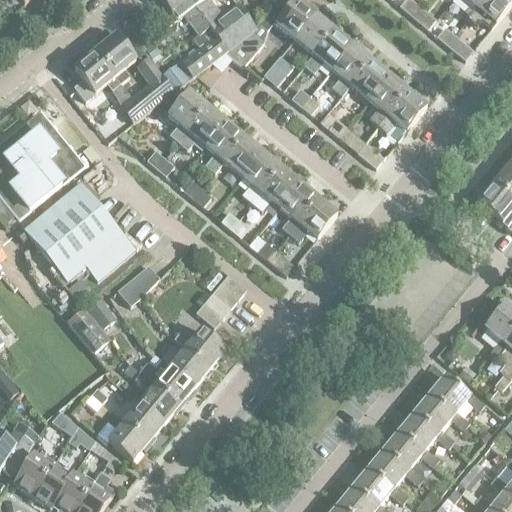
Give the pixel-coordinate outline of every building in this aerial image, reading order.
[(16,0),(24,9),(33,0),(16,0)] [(186,0),(157,0),(157,1),(177,26),(185,19),(199,39),(193,44),(200,53),(197,55),(193,54),(187,58),(189,61),(180,68),(192,83),(225,58),(228,55),(186,0)] [(186,0),(228,55),(250,37),(256,33),(237,9),(223,20),(209,2),(210,0),(186,0)] [(296,43),(316,19),(296,3),(298,1),(295,0),(294,0),(258,28),(267,36),(274,28),(275,29),(276,27),(296,43)] [(400,10),(410,18),(418,8),(409,0),(400,10)] [(463,0),(477,11),(486,0),(463,0)] [(511,8),(511,0),(486,0),(477,11),(467,24),(477,32),(481,27),(491,35),(496,28),(511,8)] [(410,18),(428,34),(437,23),(418,8),(410,18)] [(314,58),(334,34),(316,19),(296,43),(314,58)] [(437,41),(447,49),(455,39),(446,31),(437,41)] [(333,74),(353,49),(334,34),(314,58),(315,59),(305,71),(314,79),(324,67),(333,74)] [(250,37),(228,55),(225,58),(243,72),(263,48),(250,37)] [(455,39),(447,49),(466,64),(474,54),(455,39)] [(129,82),(123,74),(144,58),(133,44),(124,50),(115,40),(95,56),(122,88),(129,82)] [(342,102),(351,89),(371,65),(353,49),(333,74),(341,81),(331,93),(342,102)] [(122,88),(95,56),(75,72),(84,83),(74,91),(85,105),(106,89),(112,96),(122,88)] [(292,72),(279,61),(263,81),(276,91),(292,72)] [(151,88),(161,80),(149,63),(138,72),(151,88)] [(351,89),(370,105),(390,80),(371,65),(351,89)] [(189,83),(177,68),(162,79),(173,95),(189,83)] [(134,126),(173,96),(161,80),(151,88),(122,111),(134,126)] [(368,124),(378,132),(409,95),(390,80),(370,105),(379,112),(368,124)] [(302,111),(310,101),(301,93),(293,103),(302,111)] [(378,132),(387,139),(397,148),(427,111),(409,95),(378,132)] [(178,147),(208,111),(189,96),(169,120),(179,129),(170,140),(178,147)] [(320,108),(310,101),(302,111),(311,118),(320,108)] [(188,155),(197,144),(206,151),(227,127),(208,111),(178,147),(188,155)] [(337,124),(328,135),(338,143),(347,133),(337,124)] [(215,178),(225,167),(245,142),(227,127),(206,151),(215,159),(205,170),(215,178)] [(0,150),(0,197),(12,212),(20,222),(83,171),(48,129),(28,146),(19,135),(0,150)] [(347,133),(338,143),(357,158),(365,148),(368,144),(358,136),(355,140),(347,133)] [(243,182),(264,157),(245,142),(225,167),(243,182)] [(365,148),(357,158),(375,173),(383,163),(365,148)] [(147,165),(157,173),(165,163),(155,155),(147,165)] [(251,209),(282,172),(264,157),(243,182),(252,189),(242,201),(251,209)] [(174,170),(165,163),(157,173),(166,180),(174,170)] [(494,188),(511,203),(511,171),(509,169),(494,188)] [(261,217),(271,205),(280,213),(301,188),(282,172),(251,209),(261,217)] [(193,203),(201,193),(192,186),(184,196),(193,203)] [(98,284),(135,253),(81,188),(24,234),(68,285),(86,270),(98,284)] [(289,240),(319,203),(301,188),(280,213),(291,221),(281,233),(289,240)] [(511,203),(494,188),(478,206),(507,230),(511,233),(511,231),(511,203)] [(203,211),(211,201),(201,193),(193,203),(203,211)] [(298,247),(308,236),(318,243),(338,219),(319,203),(289,240),(298,247)] [(221,226),(231,234),(239,225),(229,217),(221,226)] [(240,242),(248,232),(239,225),(231,234),(240,242)] [(258,257),(268,265),(276,255),(267,247),(258,257)] [(276,255),(268,265),(287,281),(295,271),(276,255)] [(118,296),(131,312),(140,304),(160,284),(149,270),(118,296)] [(220,289),(238,304),(246,294),(228,279),(220,289)] [(81,284),(68,295),(76,304),(89,294),(81,284)] [(238,304),(220,289),(212,298),(231,313),(238,304)] [(231,313),(212,298),(210,301),(204,296),(198,303),(223,323),(231,313)] [(115,323),(100,303),(87,312),(102,333),(115,323)] [(223,323),(198,303),(196,305),(202,311),(196,317),(215,332),(223,323)] [(486,332),(501,344),(511,330),(511,311),(506,307),(486,332)] [(102,333),(87,312),(70,324),(93,356),(110,345),(102,333)] [(511,381),(511,330),(501,344),(490,358),(505,371),(500,377),(503,380),(494,392),(501,397),(510,386),(509,385),(511,381)] [(174,345),(185,354),(210,374),(226,355),(201,334),(192,344),(182,335),(174,345)] [(185,354),(170,371),(195,392),(210,374),(185,354)] [(146,368),(139,377),(180,410),(195,392),(170,371),(162,365),(154,375),(146,368)] [(132,404),(138,409),(163,430),(180,410),(129,369),(123,376),(142,392),(132,404)] [(445,380),(429,399),(454,420),(456,417),(466,405),(479,416),(485,409),(472,398),(469,400),(445,380)] [(97,393),(92,400),(102,409),(108,402),(97,393)] [(429,399),(414,418),(438,438),(441,435),(451,423),(464,434),(469,427),(456,417),(454,420),(429,399)] [(97,415),(102,409),(92,400),(86,406),(97,415)] [(138,409),(124,427),(149,447),(163,430),(138,409)] [(72,441),(78,432),(60,417),(51,427),(72,441)] [(423,457),(425,454),(435,442),(448,453),(450,451),(457,456),(460,452),(453,447),(454,445),(441,435),(438,438),(414,418),(399,436),(423,457)] [(107,449),(109,446),(133,466),(149,447),(124,427),(117,436),(107,427),(97,440),(107,449)] [(85,438),(78,432),(72,441),(80,447),(85,438)] [(12,480),(33,448),(15,436),(8,447),(0,442),(0,475),(2,473),(12,480)] [(399,436),(383,455),(408,475),(411,472),(420,461),(433,472),(439,465),(425,454),(423,457),(399,436)] [(109,465),(110,463),(112,460),(105,454),(102,461),(108,465),(109,465)] [(383,455),(368,473),(393,494),(395,491),(404,479),(418,490),(424,483),(411,472),(408,475),(383,455)] [(13,488),(32,501),(54,468),(45,462),(43,465),(33,459),(13,488)] [(112,475),(117,467),(118,465),(112,460),(110,463),(109,465),(108,465),(105,470),(112,475)] [(448,477),(455,483),(464,473),(456,467),(448,477)] [(48,511),(50,511),(53,507),(70,483),(61,477),(64,474),(54,468),(32,501),(48,511)] [(377,511),(380,509),(389,498),(402,509),(408,502),(395,491),(393,494),(368,473),(353,492),(377,511)] [(94,486),(77,511),(104,511),(115,497),(106,491),(111,484),(101,477),(94,486)] [(60,511),(77,511),(94,486),(86,481),(83,484),(73,478),(70,483),(53,507),(60,511)] [(490,488),(503,499),(505,496),(511,501),(511,488),(509,492),(496,481),(490,488)] [(339,511),(383,511),(380,509),(377,511),(353,492),(338,510),(339,511)] [(416,511),(432,511),(440,503),(431,495),(416,511)] [(511,511),(511,501),(505,496),(503,499),(493,511),(480,500),(474,506),(480,511),(511,511)] [(457,511),(447,502),(440,510),(441,511),(457,511)]
